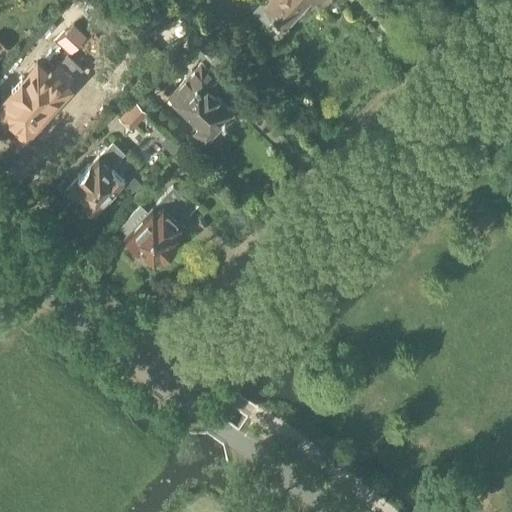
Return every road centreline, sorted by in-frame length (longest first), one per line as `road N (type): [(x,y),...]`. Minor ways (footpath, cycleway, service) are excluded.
road 1 (residential): [(165,381),(511,16)]
road 2 (residential): [(165,381),(0,245)]
